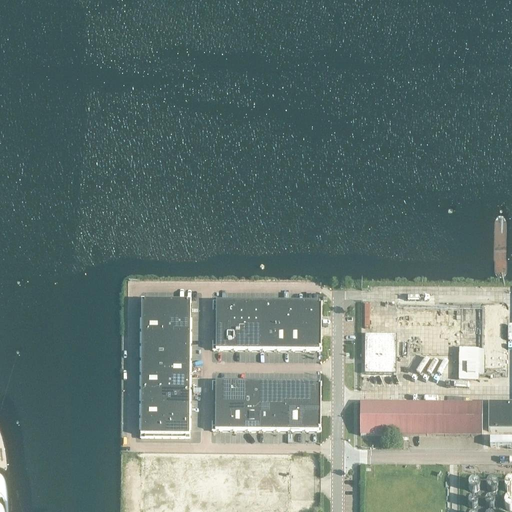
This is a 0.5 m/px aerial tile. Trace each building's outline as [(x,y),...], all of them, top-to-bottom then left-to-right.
[(154,321),(154,303),(153,303),(146,303),(146,302),(145,302),(145,300),(142,300),(141,321),(142,321),(154,321)] [(190,322),(191,303),(191,300),(187,300),(187,303),(186,303),(186,304),(179,304),(179,303),(178,303),(178,322),(190,322)] [(166,322),(166,303),(165,303),(158,303),(154,303),(154,321),(166,322)] [(178,322),(178,303),(174,303),(174,304),(167,303),(166,303),(166,322),(178,322)] [(231,328),(231,304),(223,304),(223,303),(213,303),(213,327),(231,328)] [(245,328),(245,304),(238,304),(238,303),(231,303),(231,304),(231,328),(245,328)] [(259,328),(260,304),(252,304),(252,303),(245,303),(245,304),(245,328),(259,328)] [(274,328),(274,304),(266,304),(266,303),(260,303),(260,304),(259,328),(274,328)] [(288,328),(288,304),(281,304),(274,303),(274,304),(274,328),(288,328)] [(303,328),(303,304),(295,304),(288,304),(288,328),(303,328)] [(322,321),(322,304),(317,304),(317,305),(310,305),(310,304),(303,304),(303,328),(322,328),(321,327),(321,321),(322,321)] [(166,336),(166,322),(154,321),(142,321),(142,329),(141,329),(141,336),(142,336),(166,336)] [(189,329),(190,322),(178,322),(166,322),(166,336),(189,336),(190,336),(190,329),(189,329)] [(230,351),(231,328),(213,327),(213,352),(223,352),(223,351),(230,351)] [(245,351),(245,328),(231,328),(230,351),(230,352),(237,352),(237,351),(245,351)] [(259,351),(259,328),(245,328),(245,351),(245,352),(252,352),(252,351),(259,351)] [(274,352),(274,328),(259,328),(259,351),(259,352),(266,352),(274,352)] [(288,352),(288,328),(274,328),(274,352),(280,353),(280,352),(288,352)] [(302,352),(303,328),(288,328),(288,352),(288,353),(295,353),(295,352),(302,352)] [(321,353),(321,336),(321,329),(322,329),(322,328),(303,328),(302,352),(302,353),(309,353),(309,352),(317,352),(317,353),(321,353)] [(166,350),(166,336),(142,336),(142,343),(141,343),(141,350),(142,350),(166,350)] [(189,344),(189,336),(166,336),(166,350),(189,350),(190,350),(190,344),(189,344)] [(396,356),(396,336),(365,336),(365,375),(393,375),(393,356),(396,356)] [(166,365),(166,350),(142,350),(142,358),(141,358),(141,365),(142,365),(166,365)] [(189,358),(189,350),(166,350),(166,365),(189,365),(190,365),(190,358),(189,358)] [(478,376),(479,350),(459,350),(459,376),(478,376)] [(165,379),(166,365),(142,365),(142,372),(141,372),(141,379),(142,379),(165,379)] [(189,373),(189,365),(166,365),(165,379),(189,379),(190,379),(190,373),(189,373)] [(165,393),(165,379),(142,379),(142,387),(141,387),(141,393),(142,393),(165,393)] [(189,387),(189,379),(165,379),(165,393),(189,394),(190,394),(190,387),(189,387)] [(230,408),(230,385),(223,384),(213,384),(212,408),(230,408)] [(244,408),(245,385),(237,385),(237,384),(230,384),(230,385),(230,408),(244,408)] [(259,408),(259,385),(251,385),(251,384),(245,384),(245,385),(244,408),(259,408)] [(273,409),(273,385),(266,385),(266,384),(259,384),(259,385),(259,408),(273,409)] [(288,409),(288,385),(280,385),(280,384),(273,384),(273,385),(273,409),(288,409)] [(302,409),(302,385),(295,385),(295,384),(288,384),(288,385),(288,409),(302,409)] [(321,401),(321,384),(317,384),(317,385),(309,385),(309,384),(302,384),(302,385),(302,409),(321,409),(321,408),(320,408),(320,401),(321,401)] [(165,408),(165,393),(142,393),(142,401),(141,401),(141,408),(142,408),(165,408)] [(189,401),(189,394),(165,393),(165,408),(189,408),(190,408),(190,401),(189,401)] [(436,437),(436,404),(360,404),(360,436),(436,437)] [(482,437),(482,405),(436,404),(436,437),(482,437)] [(511,432),(511,404),(489,405),(488,432),(511,432)] [(165,422),(165,408),(142,408),(142,415),(141,415),(141,422),(165,422)] [(189,416),(189,408),(165,408),(165,422),(189,422),(190,422),(190,416),(189,416)] [(230,432),(230,408),(212,408),(212,433),(222,433),(222,432),(230,432)] [(244,432),(244,408),(230,408),(230,432),(230,433),(237,433),(237,432),(244,432)] [(259,432),(259,408),(244,408),(244,432),(244,433),(251,433),(251,432),(259,432)] [(273,432),(273,409),(259,408),(259,432),(259,433),(265,433),(265,432),(273,432)] [(287,432),(288,409),(273,409),(273,432),(273,433),(280,433),(280,432),(287,432)] [(302,420),(302,409),(288,409),(287,432),(287,433),(294,433),(294,432),(302,432),(302,420)] [(321,410),(321,409),(302,409),(302,420),(321,421),(321,417),(320,417),(320,410),(321,410)] [(321,433),(321,421),(302,420),(302,432),(302,433),(309,433),(309,432),(316,432),(316,433),(321,433)] [(165,440),(165,422),(141,422),(141,430),(140,440),(165,440)] [(190,440),(190,430),(189,430),(189,422),(165,422),(165,440),(190,440)] [(511,439),(490,439),(490,447),(511,447),(511,439)] [(289,491),(290,455),(141,454),(140,510),(153,511),(153,489),(289,491)] [(479,484),(478,483),(476,482),(475,482),(474,482),(472,482),(471,483),(470,484),(469,486),(468,487),(468,488),(469,490),(470,491),(471,492),(472,493),(473,494),(475,494),(476,493),(477,493),(479,492),(480,491),(480,489),(480,487),(480,485),(479,484)] [(497,485),(497,484),(495,482),(494,482),(493,482),(492,482),(491,482),(489,482),(488,484),(487,485),(486,487),(486,489),(487,490),(487,491),(489,493),(490,493),(491,494),(492,494),(494,494),(495,493),(496,492),(498,490),(498,489),(498,487),(498,486),(497,485)] [(288,511),(289,491),(153,489),(153,511),(140,510),(140,511),(288,511)] [(478,502),(477,501),(476,500),(475,500),(474,500),(473,499),(472,500),(470,500),(469,502),(468,503),(468,505),(468,506),(469,507),(470,508),(471,509),(472,509),(473,510),(474,509),(476,509),(477,508),(478,507),(478,506),(478,504),(478,503),(478,502)] [(495,503),(494,501),(493,500),(491,500),(490,500),(489,500),(487,500),(486,501),(486,502),(485,503),(485,505),(485,506),(486,508),(487,509),(488,509),(489,510),(490,510),(492,509),(493,509),(494,508),(494,507),(495,506),(495,505),(495,504),(495,503)]
